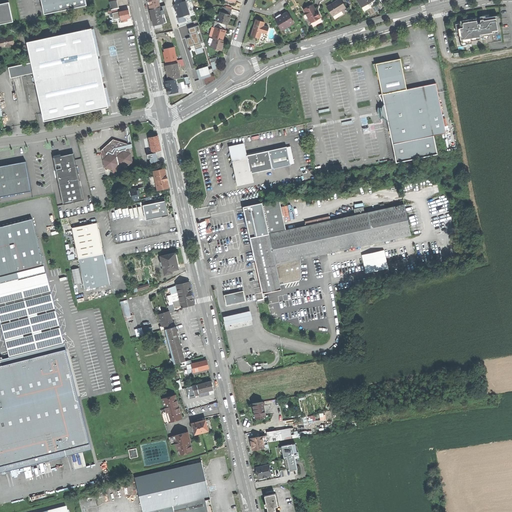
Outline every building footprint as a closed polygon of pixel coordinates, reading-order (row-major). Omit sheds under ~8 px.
[(41,0),(42,4),(44,14),(87,5),(85,0),(41,0)] [(110,2),(111,10),(119,8),(117,0),(110,2)] [(147,0),(148,4),(150,9),(159,7),(159,4),(157,0),(147,0)] [(326,7),(332,16),(345,8),(339,0),(337,0),(334,2),(326,7)] [(185,1),(175,5),(179,17),(183,15),(184,17),(185,18),(187,17),(188,17),(189,15),(188,14),(190,13),(186,1),(185,1)] [(0,23),(12,21),(8,2),(0,3),(0,23)] [(303,9),(311,23),(320,18),(317,10),(315,11),(313,8),(312,4),(303,9)] [(154,25),(163,23),(162,17),(161,13),(160,8),(159,7),(150,9),(152,17),(154,25)] [(119,12),(117,12),(119,23),(127,21),(127,19),(130,18),(129,14),(128,10),(122,11),(119,12)] [(219,12),(217,22),(220,23),(226,24),(228,19),(229,15),(223,13),(219,12)] [(275,19),(281,30),(293,22),(287,12),(280,15),(275,19)] [(467,20),(461,21),(461,23),(458,24),(459,27),(457,27),(457,32),(460,32),(462,46),(467,45),(467,44),(472,43),(472,41),(474,40),(473,38),(482,36),(482,39),(485,39),(484,36),(493,35),(493,36),(501,35),(498,16),(490,17),(490,18),(484,19),(484,17),(477,18),(477,17),(471,18),(471,19),(467,20)] [(253,27),(251,35),(258,37),(259,31),(267,33),(268,26),(263,25),(264,21),(255,19),(253,27)] [(214,21),(212,26),(215,27),(225,30),(225,28),(219,26),(220,23),(217,22),(214,21)] [(204,42),(198,25),(188,29),(191,37),(186,39),(188,47),(195,45),(197,54),(203,52),(200,43),(204,42)] [(212,37),(214,38),(222,40),(223,35),(225,30),(215,27),(212,37)] [(92,29),(27,43),(32,62),(34,73),(44,120),(69,115),(108,107),(95,45),(94,39),(92,29)] [(13,36),(0,38),(0,47),(7,46),(8,47),(11,47),(11,45),(15,44),(13,36)] [(211,48),(220,51),(222,45),(223,41),(222,40),(214,38),(211,48)] [(166,62),(175,60),(177,60),(174,46),(165,49),(165,51),(166,54),(164,55),(165,58),(166,62)] [(378,72),(382,95),(406,90),(400,59),(376,64),(378,72)] [(10,78),(34,73),(32,62),(8,67),(10,78)] [(168,73),(169,80),(175,79),(180,78),(177,64),(176,64),(166,66),(168,73)] [(207,66),(196,70),(199,80),(211,77),(210,74),(213,73),(212,69),(208,70),(207,66)] [(167,87),(168,93),(178,91),(175,79),(169,80),(165,81),(167,87)] [(406,90),(382,95),(384,103),(384,104),(389,130),(392,144),(442,134),(446,134),(436,84),(406,90)] [(149,138),(152,152),(160,150),(159,143),(158,136),(149,138)] [(105,168),(112,170),(113,174),(127,171),(127,167),(133,161),(130,144),(128,143),(114,139),(100,151),(105,168)] [(231,150),(234,162),(248,159),(247,155),(245,147),(231,150)] [(145,155),(148,164),(159,160),(156,151),(145,155)] [(236,170),(238,180),(251,177),(250,173),(272,168),(268,151),(247,155),(248,159),(234,162),(236,170)] [(59,157),(53,158),(63,204),(84,200),(80,180),(74,174),(70,175),(70,171),(77,169),(75,160),(74,160),(74,156),(72,156),(70,155),(68,156),(65,156),(63,156),(59,157)] [(0,165),(0,189),(1,196),(32,190),(26,161),(6,164),(0,165)] [(157,185),(158,190),(169,187),(167,178),(165,169),(154,171),(155,176),(157,185)] [(130,190),(133,201),(145,198),(149,197),(147,193),(146,186),(130,190)] [(143,206),(146,220),(168,216),(165,201),(143,206)] [(354,217),(268,235),(275,266),(300,260),(411,237),(404,207),(373,213),(369,214),(364,215),(354,217)] [(32,218),(0,226),(0,276),(16,272),(44,265),(32,218)] [(250,233),(251,238),(261,236),(257,220),(247,223),(249,233),(250,233)] [(85,290),(110,284),(97,223),(72,228),(85,290)] [(262,294),(280,290),(279,285),(275,266),(268,235),(261,236),(251,238),(250,238),(262,294)] [(256,295),(262,294),(250,238),(244,240),(256,295)] [(361,255),(365,273),(389,267),(385,249),(361,255)] [(175,254),(161,257),(165,275),(172,273),(172,270),(178,269),(176,260),(175,254)] [(300,279),(300,260),(275,266),(279,285),(300,280),(300,279)] [(0,282),(46,271),(44,265),(16,272),(17,276),(0,280),(0,282)] [(0,305),(51,292),(46,271),(0,282),(0,305)] [(180,299),(182,307),(195,304),(192,293),(189,282),(177,285),(178,292),(180,299)] [(170,287),(171,294),(178,292),(177,285),(170,287)] [(224,295),(227,305),(246,301),(243,291),(224,295)] [(0,305),(0,321),(9,357),(39,349),(52,346),(64,343),(51,292),(0,305)] [(173,301),(180,299),(178,292),(171,294),(173,301)] [(120,302),(123,314),(130,313),(127,300),(120,302)] [(224,317),(226,326),(230,325),(252,319),(250,311),(228,316),(224,317)] [(158,315),(161,326),(168,324),(165,315),(170,313),(169,312),(158,315)] [(173,327),(170,313),(165,315),(168,324),(169,328),(173,327)] [(175,326),(173,327),(169,328),(166,329),(176,363),(178,362),(184,361),(185,361),(180,343),(179,338),(175,326)] [(64,343),(52,346),(53,352),(65,349),(64,343)] [(0,465),(10,463),(16,462),(74,447),(81,446),(81,448),(82,452),(91,449),(66,349),(65,349),(53,352),(52,346),(39,349),(41,355),(2,365),(1,363),(0,362),(0,465)] [(0,362),(1,363),(2,365),(41,355),(39,349),(9,357),(0,358),(0,362)] [(206,360),(192,364),(193,369),(194,372),(209,368),(207,364),(206,360)] [(199,393),(214,389),(212,381),(197,385),(199,393)] [(164,423),(182,418),(175,394),(162,398),(165,409),(160,410),(164,423)] [(254,412),(255,418),(266,416),(263,402),(252,404),(254,412)] [(192,423),(195,434),(208,430),(207,424),(206,420),(203,420),(198,422),(192,423)] [(290,428),(280,430),(282,440),(285,439),(292,438),(290,428)] [(280,430),(274,431),(276,441),(279,440),(282,440),(280,430)] [(188,431),(173,435),(176,443),(179,454),(192,450),(189,440),(191,440),(188,431)] [(268,436),(266,436),(267,440),(267,442),(276,441),(274,431),(268,432),(268,436)] [(251,444),(252,450),(264,447),(263,441),(267,440),(266,436),(266,435),(250,438),(251,444)] [(144,466),(171,461),(166,439),(140,444),(144,466)] [(296,443),(282,446),(284,458),(287,457),(290,471),(297,470),(295,459),(299,458),(296,443)] [(0,472),(82,452),(81,448),(75,450),(74,447),(16,462),(17,465),(11,467),(10,463),(0,465),(0,472)] [(130,458),(138,457),(136,448),(129,449),(130,458)] [(202,462),(135,477),(143,511),(208,511),(205,500),(210,498),(206,480),(202,462)] [(257,473),(258,478),(262,477),(262,478),(267,477),(267,476),(271,475),(271,474),(273,473),(272,469),(270,470),(269,465),(256,468),(257,473)] [(276,494),(264,496),(267,511),(275,511),(275,507),(279,506),(276,494)]
